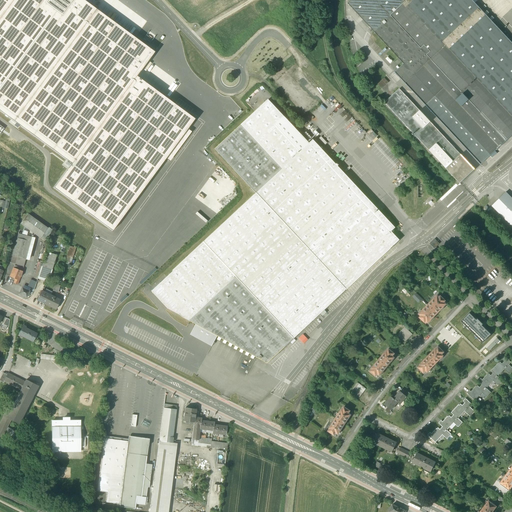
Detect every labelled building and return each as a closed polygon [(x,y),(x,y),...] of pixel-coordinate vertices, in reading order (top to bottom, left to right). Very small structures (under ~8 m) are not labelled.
[(53,186),(113,230),(195,120),(136,77),(155,52),(83,0),(0,0),(0,110),(71,163),(53,186)] [(405,2),(402,0),(351,0),(348,4),(363,20),(373,31),(405,2)] [(511,135),(511,98),(419,0),(402,0),(405,2),(373,31),(404,64),(395,72),(481,164),(511,135)] [(511,43),(491,21),(494,19),(491,16),(489,19),(486,16),(489,13),(486,11),(484,13),(473,1),(473,0),(419,0),(511,98),(511,43)] [(430,122),(399,89),(384,103),(415,136),(430,122)] [(394,228),(312,140),(308,144),(268,100),(214,150),(255,194),(150,292),(167,309),(218,337),(216,340),(219,342),(221,339),(224,340),(222,343),(225,345),(227,342),(229,343),(227,346),(230,348),(232,345),(235,346),(233,349),(236,351),(238,348),(240,349),(239,352),(242,354),(243,351),(246,352),(244,355),(247,357),(249,354),(251,355),(250,358),(253,360),(254,357),(267,364),(322,312),(399,241),(391,232),(394,228)] [(460,155),(430,122),(415,136),(446,168),(460,155)] [(460,155),(446,168),(460,183),(474,170),(460,155)] [(511,198),(506,192),(492,206),(511,226),(511,198)] [(21,233),(18,232),(18,233),(11,262),(23,266),(25,259),(26,259),(31,238),(32,233),(40,239),(48,228),(28,214),(20,224),(24,227),(22,235),(21,235),(21,233)] [(434,248),(439,243),(435,238),(430,243),(434,248)] [(49,253),(45,265),(42,264),(38,279),(48,282),(57,255),(49,253)] [(13,266),(9,277),(14,279),(13,280),(14,281),(13,284),(17,285),(20,277),(20,278),(22,272),(17,270),(18,268),(13,266)] [(37,282),(31,280),(27,287),(31,289),(34,290),(37,282)] [(30,291),(22,288),(19,294),(27,298),(27,297),(28,298),(31,293),(29,292),(30,291)] [(50,296),(41,291),(36,300),(46,305),(50,296)] [(418,303),(422,299),(416,293),(412,297),(418,303)] [(60,301),(50,296),(46,305),(55,310),(60,301)] [(437,296),(419,314),(421,316),(419,317),(424,322),(426,323),(427,322),(428,322),(430,320),(431,320),(434,317),(433,316),(440,310),(440,311),(444,307),(443,307),(446,304),(445,304),(446,302),(445,301),(441,296),(439,297),(437,296)] [(492,334),(470,312),(461,321),(464,324),(464,323),(470,328),(469,329),(475,335),(476,334),(481,340),(480,340),(483,343),(492,334)] [(36,335),(25,329),(25,327),(22,326),(18,335),(33,342),(36,335)] [(405,327),(397,335),(401,338),(408,330),(405,327)] [(408,330),(401,338),(405,342),(412,334),(408,330)] [(487,349),(489,351),(499,341),(497,338),(487,349)] [(435,348),(420,365),(418,367),(424,372),(426,370),(427,372),(427,371),(428,372),(431,369),(430,368),(439,359),(440,360),(443,357),(442,356),(443,356),(441,354),(443,352),(438,347),(436,349),(435,348)] [(386,351),(372,369),(370,371),(376,376),(378,373),(379,375),(380,374),(381,375),(383,372),(383,371),(391,361),(392,362),(394,359),(393,358),(394,357),(392,356),(394,353),(388,349),(386,352),(386,351)] [(477,386),(471,392),(469,391),(467,394),(475,401),(482,394),(486,398),(490,393),(486,389),(493,382),(497,386),(502,381),(497,377),(504,370),(510,375),(511,372),(511,367),(509,365),(511,362),(505,357),(503,360),(505,361),(502,364),(501,363),(500,364),(498,363),(487,375),(490,377),(487,380),(485,379),(484,380),(483,379),(482,381),(481,379),(478,382),(482,385),(480,387),(479,386),(478,387),(477,386)] [(17,378),(8,373),(7,376),(4,381),(4,382),(4,381),(12,385),(12,386),(13,386),(14,385),(17,378)] [(4,417),(0,424),(0,442),(1,443),(1,442),(3,438),(4,438),(2,437),(11,420),(19,424),(19,423),(32,396),(33,396),(37,387),(38,387),(38,386),(36,385),(37,385),(36,384),(36,385),(34,384),(34,383),(33,383),(26,380),(25,382),(17,378),(14,385),(22,389),(19,394),(11,411),(7,409),(4,416),(3,415),(3,416),(4,417)] [(357,382),(351,391),(355,394),(362,386),(357,382)] [(362,386),(355,394),(359,398),(366,389),(362,386)] [(394,399),(394,400),(398,403),(400,405),(407,397),(403,394),(400,392),(394,399)] [(391,397),(385,405),(388,407),(392,410),(398,403),(394,400),(394,399),(391,397)] [(436,429),(431,434),(430,433),(427,435),(435,443),(442,435),(447,439),(451,435),(447,431),(453,423),(458,428),(462,423),(458,419),(464,412),(470,417),(474,412),(469,407),(471,404),(466,399),(463,402),(465,403),(463,406),(461,405),(460,406),(459,405),(451,413),(454,415),(451,418),(450,416),(449,418),(448,417),(443,422),(441,421),(439,423),(443,427),(440,430),(438,429),(437,430),(436,429)] [(350,411),(344,407),(342,410),(342,409),(329,428),(330,429),(328,431),(334,435),(336,432),(338,434),(338,433),(339,434),(341,430),(340,430),(347,419),(348,420),(351,416),(350,416),(350,415),(348,413),(350,411)] [(175,409),(163,408),(159,440),(158,449),(171,451),(176,410),(175,409)] [(196,409),(188,408),(185,408),(184,421),(194,422),(194,417),(195,418),(196,409)] [(214,422),(201,421),(201,418),(195,418),(194,417),(194,422),(193,425),(200,426),(200,429),(213,430),(212,433),(226,434),(227,426),(214,425),(214,422)] [(63,421),(52,421),(52,451),(81,451),(80,421),(69,421),(63,421)] [(200,426),(193,425),(192,439),(198,440),(199,437),(199,435),(200,429),(200,426)] [(21,435),(12,430),(9,436),(18,441),(21,435)] [(396,443),(378,434),(373,443),(373,444),(378,446),(378,445),(387,449),(386,450),(391,453),(396,443)] [(127,441),(104,438),(99,474),(123,477),(126,453),(127,441)] [(127,441),(126,453),(147,456),(149,439),(138,438),(138,440),(128,438),(127,441)] [(410,453),(400,448),(398,453),(408,458),(410,453)] [(163,511),(171,451),(158,449),(150,511),(163,511)] [(147,456),(126,453),(123,477),(120,502),(136,504),(137,496),(142,497),(144,481),(146,464),(147,456)] [(435,463),(417,453),(412,462),(412,463),(417,466),(417,465),(425,469),(424,471),(429,473),(430,471),(431,471),(435,463)] [(144,481),(150,482),(152,465),(146,464),(144,481)] [(511,467),(511,468),(500,483),(502,484),(501,485),(507,490),(508,488),(509,489),(511,485),(511,467)] [(123,477),(99,474),(97,491),(107,493),(106,502),(120,504),(120,502),(123,477)] [(142,497),(137,496),(136,504),(145,505),(146,497),(142,497)] [(490,503),(488,501),(480,511),(492,511),(495,509),(496,508),(497,507),(496,506),(495,505),(494,505),(492,504),(493,503),(491,501),(490,503)]
